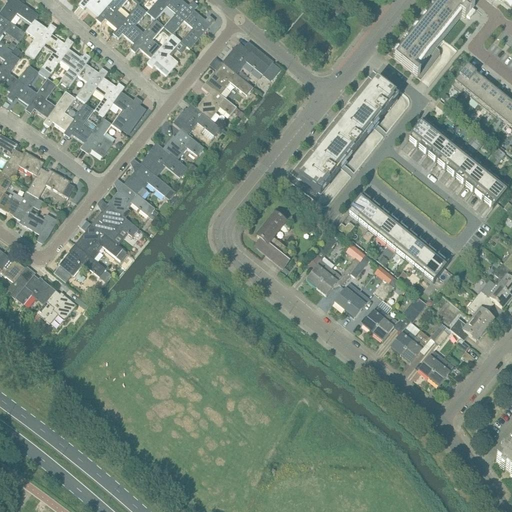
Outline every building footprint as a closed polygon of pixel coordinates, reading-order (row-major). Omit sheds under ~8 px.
[(0,17),(10,24),(16,15),(31,26),(34,21),(38,16),(23,6),(19,3),(15,0),(7,0),(6,2),(7,3),(0,13),(0,17)] [(83,0),(82,1),(78,6),(84,10),(88,6),(99,16),(109,5),(102,0),(83,0)] [(113,0),(109,5),(99,16),(95,20),(101,25),(105,21),(116,31),(126,20),(117,13),(128,0),(113,0)] [(147,14),(155,21),(167,8),(173,0),(157,0),(158,1),(147,14)] [(172,35),(172,36),(184,22),(194,12),(197,7),(192,2),(188,7),(179,0),(173,0),(167,8),(175,15),(164,29),(172,35)] [(464,0),(443,0),(395,60),(411,74),(416,68),(459,15),(461,17),(464,20),(467,17),(469,19),(473,15),(475,12),(472,10),(474,8),(474,7),(464,0)] [(332,11),(339,17),(345,10),(337,4),(332,11)] [(116,31),(113,35),(118,40),(122,35),(134,45),(143,35),(134,27),(146,13),(139,6),(138,6),(126,20),(116,31)] [(180,43),(189,51),(214,22),(209,17),(205,22),(194,12),(184,22),(192,30),(180,43)] [(10,24),(0,17),(0,38),(4,33),(18,44),(25,35),(10,24)] [(47,30),(34,21),(31,26),(25,33),(35,40),(24,55),(33,61),(43,48),(42,48),(51,36),(52,36),(56,30),(50,26),(47,30)] [(143,35),(134,45),(130,50),(135,54),(139,50),(151,60),(160,49),(151,42),(163,28),(155,21),(143,35)] [(172,36),(172,35),(160,49),(151,60),(147,65),(152,69),(154,67),(155,65),(157,67),(156,69),(166,77),(178,64),(169,56),(180,43),(172,36)] [(64,45),(52,36),(51,36),(42,48),(43,48),(52,55),(41,70),(50,76),(51,76),(60,63),(69,51),(73,44),(68,40),(64,45)] [(11,43),(7,49),(12,53),(15,49),(16,47),(11,43)] [(232,51),(221,64),(236,76),(246,64),(262,77),(273,64),(248,43),(244,48),(239,45),(233,52),(232,51)] [(0,58),(5,62),(11,54),(12,53),(7,49),(0,44),(0,58)] [(12,53),(11,54),(17,58),(21,53),(15,49),(12,53)] [(60,63),(69,70),(58,84),(68,91),(77,78),(86,65),(90,59),(85,55),(81,60),(69,51),(60,63)] [(1,67),(0,68),(0,86),(10,94),(19,82),(10,75),(20,61),(11,54),(5,62),(1,67)] [(216,71),(205,84),(220,96),(230,84),(246,97),(252,90),(236,76),(221,64),(223,65),(217,73),(216,71)] [(98,74),(86,65),(77,78),(86,84),(76,99),(85,106),(95,92),(94,92),(103,79),(103,80),(108,74),(102,70),(98,74)] [(10,94),(6,98),(12,103),(16,98),(29,107),(37,95),(28,89),(38,74),(29,67),(19,82),(10,94)] [(463,90),(476,75),(467,68),(451,87),(461,94),(464,91),(463,90)] [(41,70),(38,74),(47,80),(50,76),(41,70)] [(463,90),(464,91),(471,97),(472,97),(484,82),(476,75),(463,90)] [(309,150),(290,173),(301,182),(317,195),(319,197),(340,171),(344,167),(373,130),(376,126),(397,100),(395,98),(368,77),(347,103),(346,104),(313,145),(309,150)] [(103,120),(113,105),(121,93),(121,94),(124,89),(119,85),(116,88),(103,80),(103,79),(94,92),(95,92),(104,98),(93,113),(103,120)] [(47,80),(37,95),(29,107),(25,111),(31,116),(34,111),(47,120),(46,120),(47,120),(55,108),(46,102),(56,87),(47,80)] [(484,82),(472,97),(471,97),(470,99),(478,106),(492,88),(484,82)] [(190,105),(190,106),(210,122),(220,109),(229,117),(236,109),(220,96),(205,84),(201,89),(208,94),(195,109),(190,105)] [(492,88),(478,106),(487,112),(501,95),(492,88)] [(73,121),(64,115),(75,100),(65,93),(55,108),(47,120),(46,120),(43,124),(49,129),(52,124),(65,133),(73,121)] [(113,105),(122,112),(111,126),(121,133),(142,103),(136,99),(134,102),(121,94),(121,93),(113,105)] [(497,117),(509,102),(501,95),(487,112),(496,120),(497,118),(497,117)] [(505,124),(511,115),(511,104),(509,102),(497,117),(497,118),(505,124)] [(84,106),(73,121),(65,133),(63,135),(69,139),(71,136),(84,145),(92,133),(83,127),(94,112),(84,106)] [(220,130),(210,122),(190,106),(184,113),(183,112),(173,125),(187,137),(197,125),(213,138),(220,130)] [(239,112),(236,116),(241,120),(244,116),(239,111),(239,112)] [(84,145),(81,149),(87,153),(89,150),(91,151),(102,159),(111,147),(113,144),(103,138),(111,126),(102,120),(100,122),(97,127),(92,133),(84,145)] [(417,150),(433,130),(423,123),(408,142),(409,141),(416,147),(416,146),(418,148),(417,150)] [(173,138),(162,150),(177,162),(187,150),(197,158),(203,150),(187,137),(173,125),(172,126),(180,131),(174,139),(173,138)] [(426,157),(427,157),(442,138),(433,130),(417,150),(418,149),(425,154),(426,154),(428,155),(426,157)] [(0,175),(1,175),(17,146),(0,136),(0,153),(9,159),(0,175)] [(436,165),(452,145),(442,138),(427,157),(427,158),(428,157),(434,162),(435,161),(437,163),(436,165)] [(140,166),(141,167),(154,178),(165,165),(181,178),(187,170),(177,163),(177,162),(162,150),(157,146),(158,146),(156,144),(156,145),(150,152),(140,166)] [(452,145),(436,165),(437,164),(444,169),(446,170),(445,172),(461,153),(452,145)] [(17,146),(1,175),(12,182),(20,168),(36,177),(27,194),(44,164),(26,154),(25,157),(15,151),(17,146)] [(454,180),(455,180),(470,161),(461,153),(445,172),(445,173),(446,172),(453,177),(454,176),(456,178),(454,180)] [(464,187),(480,168),(470,161),(455,180),(456,179),(462,185),(463,184),(465,185),(464,187)] [(27,194),(38,200),(46,187),(68,200),(74,188),(69,185),(70,183),(52,173),(51,176),(41,170),(44,164),(27,194)] [(191,165),(188,169),(193,174),(197,169),(191,165)] [(164,199),(170,191),(168,189),(141,167),(135,174),(134,173),(123,186),(138,198),(148,186),(164,199)] [(473,195),(489,176),(480,168),(464,187),(464,188),(465,187),(472,192),(472,191),(474,193),(473,195)] [(4,195),(12,182),(1,175),(0,176),(0,210),(13,218),(27,194),(20,204),(4,195)] [(482,202),(483,203),(498,183),(489,176),(473,195),(474,194),(481,200),(482,199),(484,201),(482,202)] [(498,183),(483,203),(484,202),(490,207),(491,206),(493,208),(492,210),(508,191),(498,183)] [(117,194),(107,206),(122,218),(132,206),(148,219),(154,211),(138,198),(123,186),(124,187),(119,195),(117,194)] [(38,200),(27,194),(13,218),(23,224),(22,227),(39,237),(42,231),(50,236),(57,222),(50,218),(47,223),(30,214),(38,200)] [(358,224),(373,204),(372,206),(369,204),(370,203),(363,198),(364,197),(364,196),(348,216),(358,224)] [(373,204),(358,224),(367,231),(383,212),(382,212),(381,213),(379,212),(379,211),(373,205),(373,204)] [(131,239),(138,231),(122,218),(107,206),(108,207),(102,214),(101,213),(91,226),(92,227),(112,243),(120,232),(121,231),(131,239)] [(383,212),(367,231),(376,239),(392,219),(390,221),(388,219),(389,218),(382,213),(383,212)] [(275,215),(256,238),(259,240),(264,244),(259,251),(283,270),(294,256),(273,239),(278,232),(280,230),(284,234),(286,234),(288,233),(289,231),(290,229),(289,227),(285,224),(275,215)] [(392,219),(376,239),(386,246),(401,227),(400,229),(397,227),(398,226),(391,221),(392,220),(392,219)] [(351,231),(341,224),(337,230),(346,237),(351,231)] [(85,233),(75,246),(94,262),(100,254),(96,250),(99,246),(121,263),(126,256),(121,252),(122,251),(112,243),(92,227),(86,234),(85,233)] [(401,227),(386,246),(395,254),(411,234),(410,234),(409,236),(407,234),(407,233),(401,228),(401,227)] [(411,234),(395,254),(404,261),(420,242),(418,244),(416,242),(417,241),(410,236),(411,235),(411,234)] [(331,239),(321,252),(326,256),(336,243),(331,239)] [(420,242),(404,261),(414,269),(429,249),(428,251),(425,249),(426,249),(419,243),(420,242)] [(94,262),(75,246),(74,246),(76,248),(70,255),(68,254),(58,267),(73,279),(83,266),(99,279),(106,271),(94,262)] [(429,249),(414,269),(423,276),(439,257),(438,257),(437,259),(435,257),(435,256),(429,251),(429,250),(429,249)] [(0,274),(1,274),(13,284),(11,285),(12,285),(13,284),(19,276),(20,276),(25,270),(25,269),(12,259),(11,260),(3,254),(0,258),(0,274)] [(511,255),(503,265),(511,273),(511,255)] [(377,263),(383,268),(388,262),(382,257),(377,263)] [(439,257),(423,276),(433,284),(448,265),(448,264),(446,266),(444,264),(445,264),(438,258),(439,257)] [(324,259),(321,263),(306,282),(316,290),(331,271),(334,267),(324,259)] [(331,271),(316,290),(326,298),(337,284),(341,287),(350,276),(361,263),(356,259),(340,278),(331,271)] [(361,263),(350,276),(355,280),(366,267),(361,263)] [(498,280),(494,285),(511,299),(511,297),(511,282),(509,280),(511,276),(511,273),(503,265),(494,276),(498,280)] [(290,271),(285,267),(280,273),(285,277),(290,271)] [(67,283),(55,273),(53,275),(66,285),(67,283)] [(11,285),(5,293),(10,296),(24,280),(20,276),(19,276),(13,284),(12,285),(11,285)] [(460,276),(455,281),(459,284),(464,279),(460,276)] [(29,283),(15,300),(23,307),(29,300),(31,297),(43,307),(55,292),(42,282),(41,283),(34,277),(29,283)] [(24,280),(10,296),(15,300),(29,283),(24,280)] [(378,298),(389,285),(384,281),(373,294),(378,298)] [(489,282),(476,298),(487,307),(492,302),(502,310),(511,299),(494,285),(489,282)] [(349,285),(334,304),(344,312),(359,293),(349,285)] [(389,285),(378,298),(383,303),(394,289),(389,285)] [(41,309),(36,315),(39,318),(45,322),(50,326),(58,316),(65,322),(69,316),(75,310),(77,307),(64,297),(62,298),(55,292),(43,307),(41,309)] [(359,293),(344,312),(354,320),(369,301),(359,293)] [(80,297),(75,304),(86,312),(91,306),(80,297)] [(402,318),(406,321),(414,311),(421,302),(416,298),(401,317),(402,318)] [(483,313),(487,307),(476,298),(468,309),(476,316),(471,321),(484,332),(493,321),(483,313)] [(421,302),(414,311),(406,321),(411,325),(419,315),(426,307),(421,302)] [(372,335),(387,316),(377,308),(362,327),(372,335)] [(463,314),(449,331),(451,333),(460,340),(465,334),(476,343),(484,332),(471,321),(463,314)] [(387,316),(372,335),(382,343),(397,324),(387,316)] [(434,343),(443,332),(438,328),(429,339),(434,343)] [(400,357),(415,338),(405,330),(390,349),(400,357)] [(443,332),(434,343),(439,347),(449,336),(443,332)] [(415,338),(400,357),(410,366),(425,347),(415,338)] [(455,345),(456,346),(465,354),(470,348),(460,340),(455,345)] [(428,380),(443,361),(433,353),(418,372),(428,380)] [(443,361),(428,380),(438,388),(453,369),(443,361)] [(495,462),(511,475),(511,451),(507,448),(495,462)]
